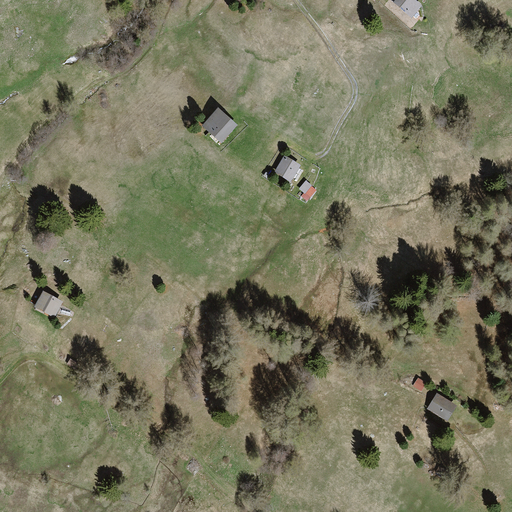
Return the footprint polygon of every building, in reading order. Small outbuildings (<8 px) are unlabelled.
[(422,8),(412,0),(396,0),(393,4),(411,20),(422,8)] [(218,110),(202,127),(221,145),(237,128),(218,110)] [(284,157),(274,174),(290,184),(301,167),(284,157)] [(311,187),(306,182),(299,190),(304,195),(311,187)] [(63,304),(43,293),(34,308),(54,319),(63,304)] [(426,384),(417,379),(413,386),(421,392),(426,384)] [(447,422),(457,407),(436,395),(427,410),(447,422)] [(460,477),(439,467),(435,475),(456,485),(460,477)]
